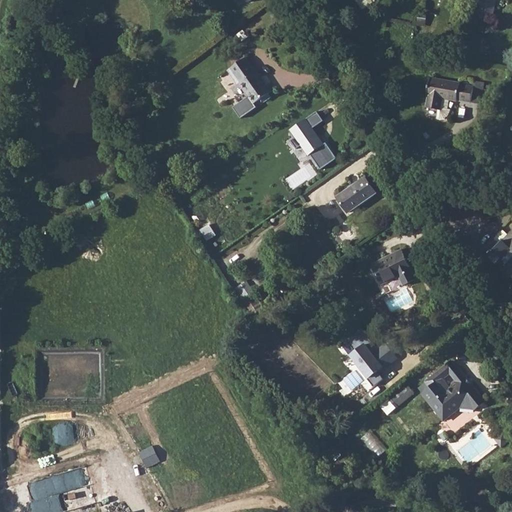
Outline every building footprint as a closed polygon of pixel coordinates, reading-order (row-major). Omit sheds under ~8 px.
[(481,0),(480,17),(487,18),(487,13),(497,14),(497,0),(481,0)] [(239,63),(229,70),(238,83),(239,82),(250,97),(255,104),(264,98),(239,63)] [(468,103),(473,86),(428,76),(424,92),(427,94),(424,105),(436,108),(435,119),(443,120),(449,116),(452,110),(448,109),(451,99),(468,103)] [(255,104),(250,97),(234,107),(242,118),(257,108),(255,104)] [(308,118),(291,130),(309,156),(312,153),(326,144),(314,128),(324,121),(318,113),(309,120),(308,118)] [(326,144),(312,153),(322,168),(338,157),(328,143),(326,144)] [(348,212),(376,191),(365,176),(336,196),(348,212)] [(511,232),(501,244),(495,238),(484,249),(496,260),(502,255),(511,264),(511,232)] [(400,275),(413,269),(404,250),(375,264),(385,283),(400,275)] [(418,278),(413,269),(400,275),(405,285),(418,278)] [(230,283),(246,305),(256,298),(241,275),(230,283)] [(366,344),(353,355),(378,385),(391,374),(366,344)] [(484,406),(449,361),(423,382),(428,388),(421,394),(442,420),(460,406),(469,418),(484,406)] [(410,385),(380,409),(387,417),(417,393),(410,385)] [(377,456),(386,450),(373,431),(364,438),(377,456)] [(87,466),(29,482),(36,511),(58,511),(97,502),(87,466)]
